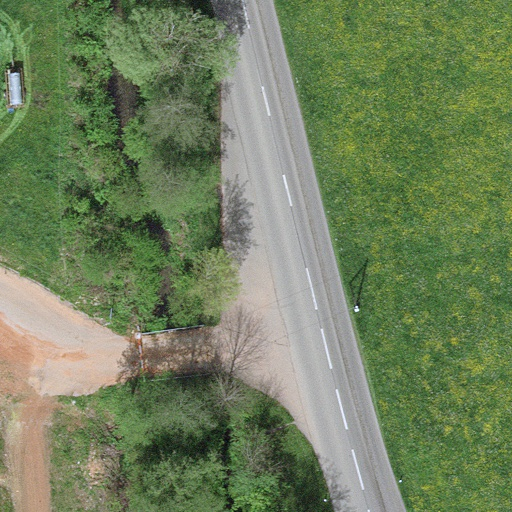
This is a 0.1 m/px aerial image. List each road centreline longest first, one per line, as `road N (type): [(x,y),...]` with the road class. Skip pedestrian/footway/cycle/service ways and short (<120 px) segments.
road 1 (tertiary): [(239,0),(364,511)]
road 2 (track): [(108,352),(51,388),(40,408),(37,511)]
